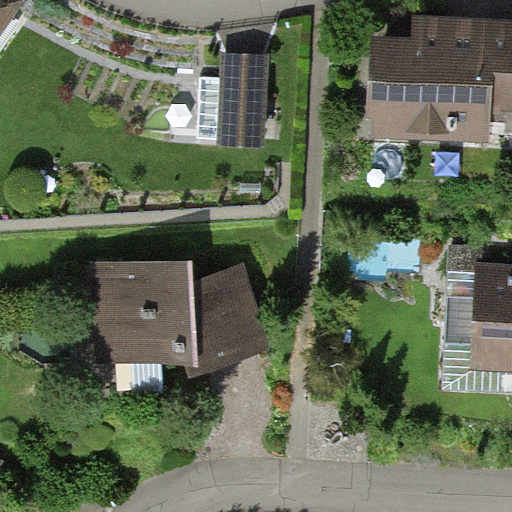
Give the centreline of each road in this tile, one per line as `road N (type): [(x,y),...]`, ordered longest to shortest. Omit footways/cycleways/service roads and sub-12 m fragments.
road 1 (residential): [(151,511),(182,487),(511,506)]
road 2 (residential): [(154,0),(193,12),(293,0)]
